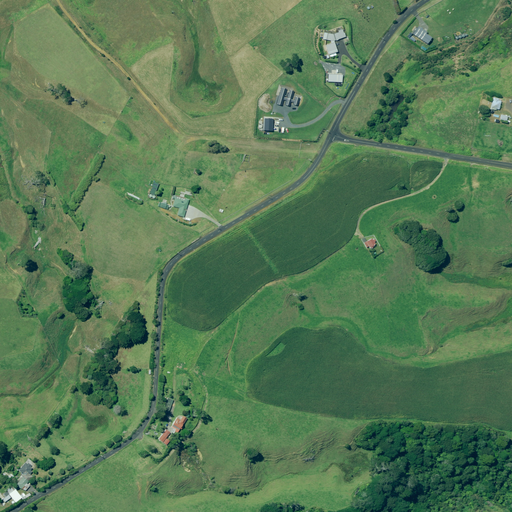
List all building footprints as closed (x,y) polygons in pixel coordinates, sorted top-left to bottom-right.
[(328,51),(329,55),(338,52),(335,44),(339,42),(338,39),(346,37),(344,33),(343,33),(342,29),(338,31),(338,32),(333,34),(324,33),(325,30),(321,30),(320,37),(323,37),(323,39),(331,41),(332,44),(326,45),(327,49),(325,50),(325,52),(328,51)] [(339,71),(333,70),(332,74),(329,73),(328,82),(342,83),(342,74),(339,74),(339,71)] [(501,100),(493,98),(490,109),(495,110),(495,109),(499,110),(501,100)] [(159,184),(154,182),(150,193),(154,195),(159,184)] [(140,199),(127,193),(126,195),(128,196),(139,201),(140,199)] [(184,199),(173,196),(173,199),(175,200),(173,206),(180,208),(178,215),(184,217),(189,200),(184,199)] [(375,244),(372,239),(364,243),(366,248),(369,246),(370,249),(373,247),(372,246),(375,244)] [(202,397),(193,392),(190,396),(200,401),(202,397)] [(173,400),(167,399),(163,411),(168,413),(173,400)] [(177,434),(180,429),(181,430),(183,426),(182,425),(185,418),(182,416),(180,420),(176,418),(171,428),(175,430),(174,432),(177,434)] [(170,433),(166,430),(158,440),(166,445),(169,441),(166,439),(170,433)] [(150,463),(147,459),(134,468),(137,472),(150,463)] [(29,482),(33,476),(30,474),(32,472),(30,471),(32,469),(30,467),(31,466),(28,463),(27,465),(26,463),(19,471),(23,474),(20,478),(22,479),(17,485),(22,490),(22,489),(26,491),(30,486),(27,484),(29,482)] [(6,491),(7,492),(4,494),(6,497),(3,500),(5,502),(12,497),(16,502),(22,498),(16,490),(17,489),(14,485),(12,486),(6,491)]
